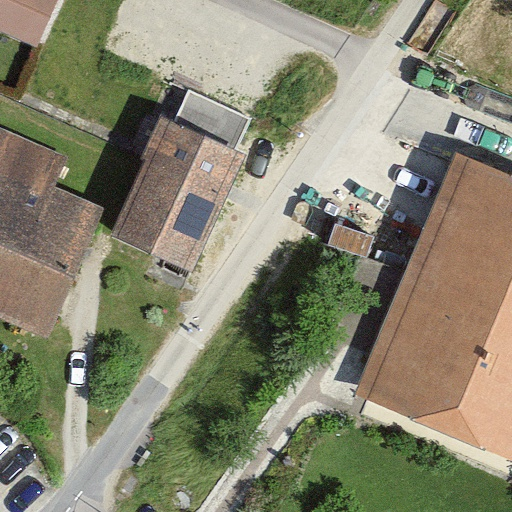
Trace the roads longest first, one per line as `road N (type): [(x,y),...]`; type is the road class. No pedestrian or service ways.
road 1 (residential): [(70,511),(415,0)]
road 2 (unknown): [(376,60),(511,144)]
